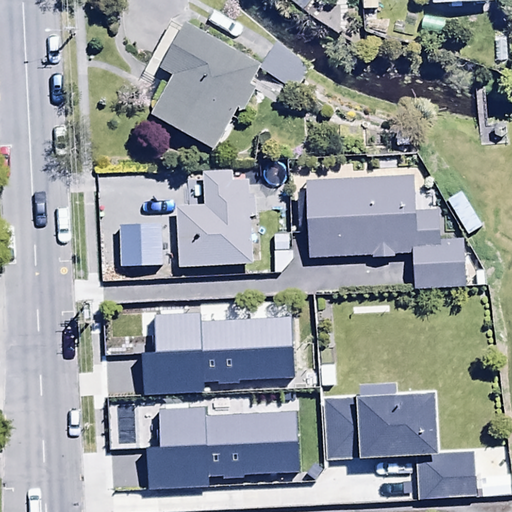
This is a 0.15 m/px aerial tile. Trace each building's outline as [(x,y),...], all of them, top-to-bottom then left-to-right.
[(259,72),(256,70),(185,29),(158,75),(170,82),(149,119),(213,156),(238,112),(246,117),(258,95),(248,90),(259,72)] [(256,70),(259,72),(295,92),(308,69),(270,46),(256,70)] [(204,212),(176,212),(176,273),(251,273),(251,222),(255,222),(255,187),(232,187),(232,178),(204,178),(204,212)] [(306,188),(308,263),(412,261),(412,292),(463,291),(462,243),(441,243),(440,216),(415,216),(415,186),(306,188)] [(294,238),(274,238),(274,277),(294,277),(294,238)] [(294,309),(235,311),(238,372),(296,370),(294,309)] [(263,385),(198,388),(199,407),(184,408),(186,453),(201,452),(203,480),(253,477),(250,420),(265,420),(263,385)] [(315,385),(274,386),(275,433),(316,432),(315,385)] [(360,403),(322,404),(324,465),(416,462),(418,504),(478,502),(476,456),(436,457),(434,401),(395,402),(395,389),(359,390),(360,403)] [(481,482),(481,501),(510,500),(510,481),(481,482)]
